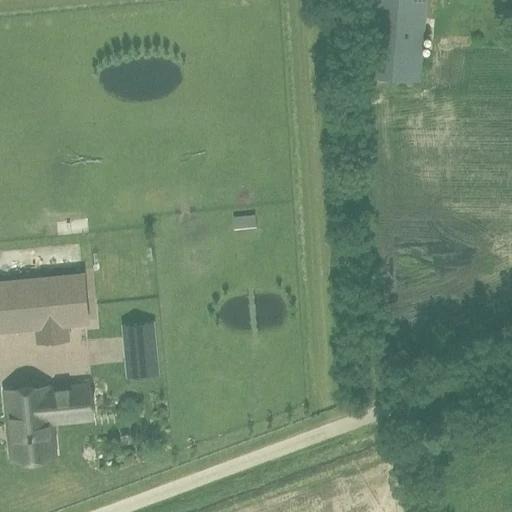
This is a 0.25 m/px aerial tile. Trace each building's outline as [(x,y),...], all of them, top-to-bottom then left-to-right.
[(422,83),(428,0),(371,0),(367,62),(352,61),(350,77),(422,83)] [(66,314),(67,324),(88,322),(84,275),(0,282),(0,331),(37,327),(36,317),(66,314)] [(133,375),(157,373),(153,324),(129,326),(133,375)] [(87,385),(68,387),(71,422),(91,420),(87,385)] [(71,422),(68,387),(5,393),(11,459),(55,454),(52,423),(71,422)]
